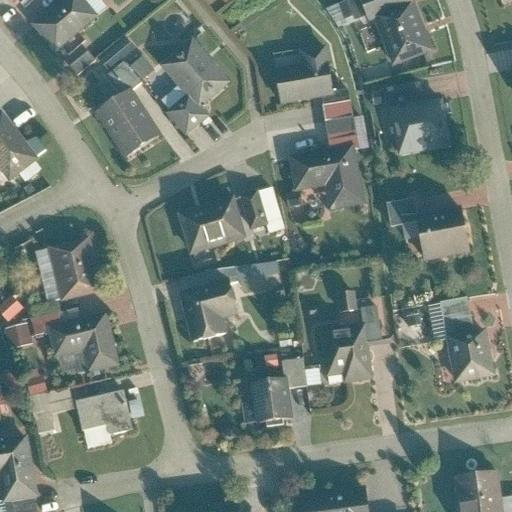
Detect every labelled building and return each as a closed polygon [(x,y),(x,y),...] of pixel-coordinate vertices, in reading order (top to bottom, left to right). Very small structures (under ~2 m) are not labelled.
[(48,47),(94,14),(83,0),(50,0),(26,17),(48,47)] [(395,0),(346,0),(352,15),(395,0)] [(383,67),(428,51),(410,0),(366,16),(383,67)] [(188,111),(225,80),(184,31),(146,62),(188,111)] [(123,39),(96,57),(107,73),(134,56),(123,39)] [(290,51),(294,66),(268,73),(276,102),(331,87),(319,43),(290,51)] [(158,134),(128,87),(89,112),(119,159),(158,134)] [(377,105),(392,102),(390,89),(375,92),(377,105)] [(344,98),(314,105),(319,125),(348,119),(344,98)] [(435,105),(387,113),(394,156),(442,148),(435,105)] [(0,122),(0,180),(4,186),(32,164),(0,122)] [(323,149),(353,143),(350,125),(319,131),(323,149)] [(349,150),(284,160),(289,197),(321,192),(324,215),(358,209),(349,150)] [(255,197),(237,202),(248,238),(265,232),(255,197)] [(241,243),(228,202),(172,221),(185,261),(241,243)] [(473,264),(465,214),(423,220),(431,270),(473,264)] [(88,242),(47,249),(57,308),(98,302),(88,242)] [(224,288),(176,298),(187,348),(217,342),(214,324),(231,320),(224,288)] [(13,322),(28,308),(15,295),(1,309),(13,322)] [(104,321),(45,331),(51,365),(79,359),(83,377),(113,371),(104,321)] [(9,329),(15,349),(37,343),(31,322),(9,329)] [(355,331),(314,337),(320,382),(336,380),(338,392),(363,388),(355,331)] [(480,339),(440,345),(447,392),(488,385),(480,339)] [(280,387),(248,390),(252,429),(285,425),(280,387)] [(8,396),(0,397),(0,414),(11,412),(8,396)] [(119,397),(73,406),(81,444),(126,435),(119,397)] [(20,433),(0,436),(0,509),(35,503),(20,433)] [(495,511),(490,480),(451,486),(454,511),(495,511)] [(360,511),(358,493),(299,502),(300,511),(360,511)]
